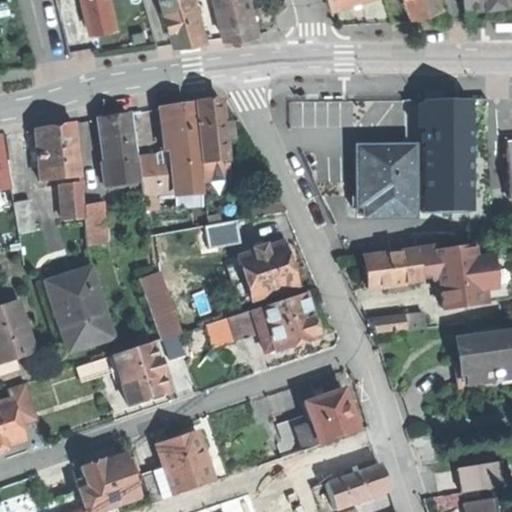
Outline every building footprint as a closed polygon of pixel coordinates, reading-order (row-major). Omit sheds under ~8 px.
[(114,28),(107,0),(82,0),(90,34),(102,31),(114,28)] [(206,42),(193,0),(161,0),(174,46),(189,44),(206,42)] [(213,0),(224,40),(240,38),(259,35),(249,0),(213,0)] [(356,1),(359,0),(328,0),(332,8),(356,1)] [(407,0),(413,15),(429,10),(442,5),(440,0),(407,0)] [(412,149),(356,149),(356,177),(357,198),(350,198),(351,208),(363,208),(364,219),(413,218),(413,207),(423,208),(423,214),(470,214),(469,102),(486,101),(486,100),(404,101),(404,103),(421,102),(421,106),(415,106),(415,130),(422,130),(422,172),(412,172),(412,149)] [(198,146),(223,143),(221,126),(218,102),(193,104),(198,146)] [(168,149),(193,147),(188,106),(175,107),(163,109),(163,110),(168,149)] [(156,111),(164,171),(171,170),(168,149),(163,110),(156,111)] [(103,179),(122,176),(133,175),(126,115),(109,118),(96,119),(103,179)] [(51,129),(33,132),(39,183),(78,178),(73,125),(51,129)] [(199,194),(193,147),(168,149),(171,170),(174,194),(199,194)] [(140,194),(174,194),(171,170),(164,171),(150,172),(149,158),(136,159),(138,174),(140,194)] [(141,196),(140,194),(138,174),(133,175),(122,176),(125,198),(141,196)] [(78,183),(59,185),(62,221),(82,219),(78,183)] [(16,235),(33,233),(28,202),(11,205),(16,235)] [(208,244),(235,239),(232,222),(205,227),(208,244)] [(248,301),(293,286),(289,274),(287,266),(288,265),(289,260),(286,251),(282,247),(280,247),(279,244),(263,249),(262,246),(249,250),(251,254),(234,259),(235,262),(240,275),(248,301)] [(471,248),(435,253),(434,253),(437,274),(441,309),(478,304),(477,297),(472,261),(471,248)] [(435,249),(415,252),(419,276),(437,274),(434,253),(435,253),(435,249)] [(368,291),(420,284),(419,276),(415,252),(363,259),(366,277),(368,291)] [(505,256),(472,261),(477,297),(510,293),(505,256)] [(229,279),(240,275),(235,262),(225,266),(229,279)] [(59,331),(67,354),(112,339),(89,268),(72,273),(74,280),(65,283),(50,288),(64,330),(59,331)] [(158,341),(161,340),(177,334),(178,334),(157,273),(137,280),(158,341)] [(281,292),(284,299),(296,295),(294,288),(281,292)] [(272,347),(273,352),(297,344),(315,338),(314,335),(309,319),(300,294),(296,295),(284,299),(258,308),(272,347)] [(0,308),(0,363),(31,353),(14,304),(0,308)] [(261,350),(272,347),(258,308),(248,311),(256,336),(261,350)] [(231,344),(256,336),(248,311),(222,320),(231,344)] [(375,336),(424,329),(422,313),(367,320),(375,336)] [(311,318),(309,319),(314,335),(317,334),(317,328),(314,320),(311,318)] [(212,350),(231,344),(222,320),(203,326),(212,350)] [(460,367),(464,391),(511,383),(511,331),(456,340),(460,367)] [(184,356),(177,334),(161,340),(169,361),(184,356)] [(150,344),(110,356),(120,387),(126,406),(147,400),(162,395),(166,393),(160,374),(156,362),(150,344)] [(115,389),(120,387),(110,356),(105,358),(108,369),(115,389)] [(79,378),(108,369),(105,358),(76,368),(79,378)] [(275,426),(285,456),(291,454),(324,443),(355,432),(340,390),(319,398),(302,404),(306,416),(275,426)] [(163,399),(162,395),(147,400),(148,403),(156,401),(163,399)] [(8,401),(0,403),(0,451),(4,450),(4,447),(21,441),(8,401)] [(166,480),(172,497),(200,487),(212,483),(194,432),(175,439),(154,446),(166,480)] [(98,511),(112,507),(138,498),(121,453),(108,458),(98,462),(93,460),(85,462),(81,467),(79,468),(86,487),(77,491),(84,511),(98,511)] [(456,470),(460,493),(501,485),(497,463),(456,470)] [(377,466),(322,485),(326,497),(331,510),(386,491),(382,479),(377,466)] [(150,505),(163,500),(157,484),(153,473),(140,477),(150,505)] [(163,500),(172,497),(166,480),(157,484),(163,500)] [(49,511),(67,511),(59,489),(43,494),(49,511)] [(255,511),(250,495),(201,511),(255,511)] [(495,511),(493,498),(461,504),(462,511),(495,511)]
